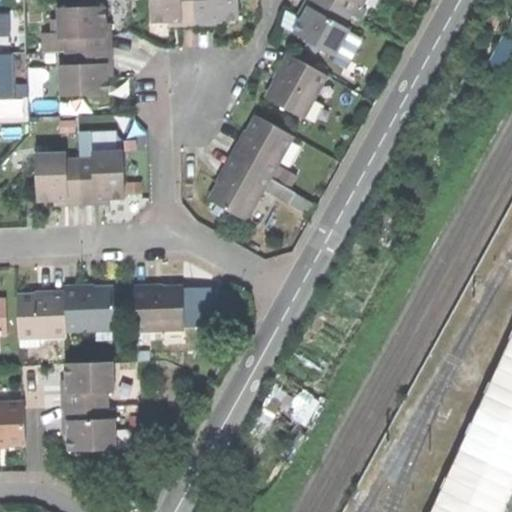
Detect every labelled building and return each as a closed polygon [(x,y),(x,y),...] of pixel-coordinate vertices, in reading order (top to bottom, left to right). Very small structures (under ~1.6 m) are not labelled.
[(175,22),(196,21),(196,0),(151,0),(152,22),(175,22)] [(196,0),(196,21),(219,21),(240,21),(239,0),(196,0)] [(343,28),(350,17),(321,0),(312,0),(304,13),(293,34),(334,58),(350,32),(343,28)] [(321,0),(350,17),(357,4),(364,8),(369,0),(321,0)] [(67,39),(68,53),(108,52),(108,31),(107,8),(58,9),(58,22),(58,39),(67,39)] [(43,53),(68,53),(67,39),(58,39),(58,22),(52,22),(52,35),(43,35),(43,53)] [(60,97),(109,96),(109,74),(108,52),(68,53),(68,67),(60,67),(60,97)] [(326,77),(292,58),(281,78),(269,100),(303,119),(326,77)] [(235,159),(268,178),(292,137),(258,118),(246,140),(235,159)] [(80,130),(80,158),(93,157),(93,150),(124,149),(123,139),(116,129),(80,130)] [(93,157),(80,158),(81,200),(103,199),(125,199),(124,149),(93,150),(93,157)] [(57,200),(81,200),(80,158),(67,158),(67,150),(36,151),(37,201),(57,200)] [(245,220),(268,178),(235,159),(224,179),(211,201),(245,220)] [(294,193),(275,183),(270,193),(289,203),(294,193)] [(135,291),(136,330),(185,329),(185,320),(185,297),(185,290),(160,291),(135,291)] [(89,293),(66,293),(67,300),(67,329),(117,328),(117,293),(89,293)] [(196,297),(185,297),(185,320),(197,320),(196,297)] [(67,335),(67,329),(67,300),(41,301),(19,301),(19,336),(67,335)] [(511,324),(425,511),(499,511),(511,485),(511,324)] [(66,408),(105,408),(105,393),(109,393),(108,363),(65,364),(65,387),(66,408)] [(23,404),(0,404),(0,442),(23,442),(23,404)] [(105,420),(105,408),(66,408),(66,430),(66,451),(110,451),(110,420),(105,420)]
